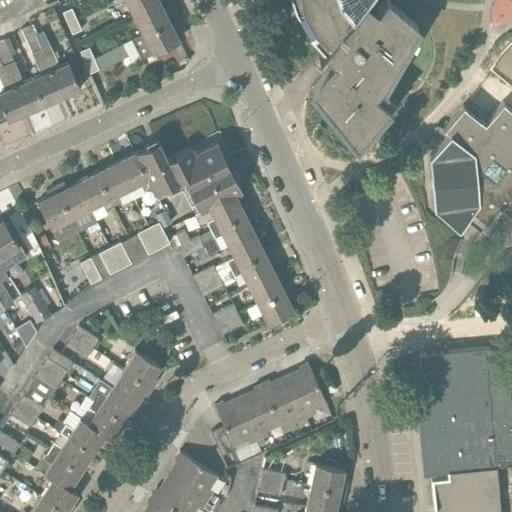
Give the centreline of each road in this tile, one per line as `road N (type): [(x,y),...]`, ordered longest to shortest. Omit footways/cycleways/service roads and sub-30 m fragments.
road 1 (residential): [(111,511),(193,386),(344,310)]
road 2 (residential): [(344,310),(238,62)]
road 3 (residential): [(0,168),(238,62)]
road 4 (residential): [(381,511),(354,343)]
road 5 (residential): [(354,343),(511,327)]
